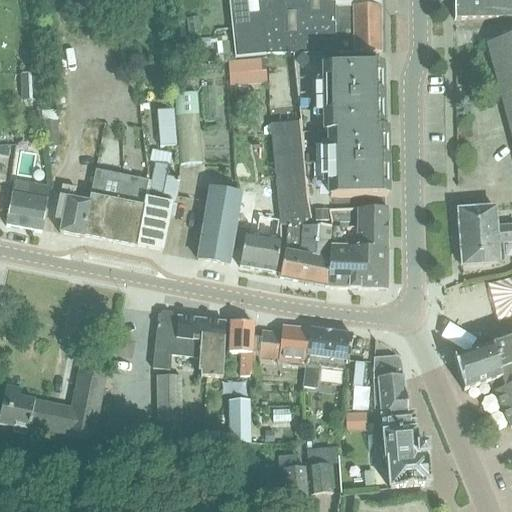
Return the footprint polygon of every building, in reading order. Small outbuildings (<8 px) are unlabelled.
[(380,55),(379,0),(228,0),(233,42),(235,61),(247,60),(255,59),(266,57),(267,57),(292,56),(292,58),(315,55),(380,55)] [(511,0),(454,0),(455,21),(511,19),(511,0)] [(55,2),(41,4),(42,16),(56,14),(55,2)] [(198,20),(187,21),(188,38),(200,37),(198,20)] [(210,40),(201,41),(202,51),(211,50),(210,40)] [(511,41),(486,49),(511,145),(511,41)] [(203,57),(203,55),(193,56),(192,45),(177,47),(178,64),(194,63),(194,64),(204,63),(204,65),(230,62),(235,61),(233,42),(216,44),(217,56),(203,57)] [(24,62),(32,61),(31,51),(23,52),(24,62)] [(302,57),(295,65),(302,72),(309,64),(302,57)] [(231,76),(267,73),(267,62),(230,64),(231,76)] [(205,67),(171,70),(172,81),(206,78),(205,67)] [(379,68),(324,68),(324,133),(330,133),(330,198),(384,198),(384,199),(386,199),(386,179),(382,173),(381,159),(385,153),(385,132),(381,132),(381,102),(376,96),(376,82),(380,76),(380,68),(378,68),(379,68)] [(39,97),(38,73),(21,73),(22,97),(39,97)] [(196,94),(175,96),(180,166),(202,164),(196,94)] [(49,97),(51,110),(55,109),(59,109),(57,96),(49,97)] [(300,109),(309,109),(309,100),(300,100),(300,109)] [(271,120),(288,120),(288,107),(271,107),(271,120)] [(157,112),(160,148),(176,147),(173,111),(157,112)] [(55,113),(41,114),(44,150),(59,148),(57,124),(56,124),(55,113)] [(331,252),(332,229),(312,227),(306,196),(299,124),(270,127),(280,227),(287,226),(284,253),(283,253),(279,280),(306,285),(315,287),(327,289),(326,289),(328,290),(327,290),(329,290),(330,288),(328,288),(331,252)] [(0,150),(0,158),(8,160),(10,152),(0,150)] [(305,164),(316,164),(316,156),(305,156),(305,164)] [(442,176),(442,162),(423,163),(423,176),(442,176)] [(145,202),(136,248),(162,252),(169,217),(174,205),(179,181),(166,179),(168,168),(154,166),(149,202),(145,202)] [(90,207),(84,239),(97,242),(136,249),(136,248),(145,202),(148,184),(109,176),(96,174),(91,200),(90,207)] [(7,223),(6,229),(42,236),(42,233),(51,192),(31,188),(15,185),(13,198),(8,223),(7,223)] [(61,190),(55,223),(61,224),(58,236),(82,241),(82,239),(84,239),(90,207),(74,204),(76,193),(61,190)] [(239,203),(241,196),(210,190),(197,261),(228,267),(239,203)] [(241,196),(239,203),(247,204),(249,193),(241,192),(241,196)] [(359,250),(384,250),(385,238),(386,238),(386,226),(385,226),(385,213),(387,213),(387,212),(386,211),(348,211),(328,211),(332,229),(331,252),(359,253),(359,250)] [(458,213),(460,241),(461,269),(498,266),(497,247),(511,246),(511,228),(496,229),(495,211),(458,213)] [(327,217),(315,217),(315,227),(327,227),(327,217)] [(275,275),(280,241),(245,236),(239,269),(275,275)] [(384,250),(359,250),(359,253),(358,291),(375,292),(386,292),(386,282),(386,251),(386,250),(384,250)] [(359,253),(331,252),(328,288),(330,288),(329,290),(348,291),(348,292),(358,292),(358,291),(359,253)] [(154,360),(154,372),(171,373),(172,358),(201,360),(201,374),(203,374),(203,380),(221,381),(225,327),(159,316),(154,360)] [(254,326),(230,324),(229,355),(241,356),(240,379),(248,379),(248,374),(252,375),(254,326)] [(261,335),(259,359),(282,361),(304,363),(306,364),(311,332),(282,329),(281,337),(261,335)] [(306,364),(303,389),(315,391),(319,369),(349,373),(352,337),(352,336),(311,332),(306,364)] [(511,341),(481,352),(461,358),(459,351),(453,352),(455,360),(455,361),(465,393),(503,380),(506,389),(496,394),(511,428),(511,341)] [(132,348),(117,345),(114,357),(130,360),(132,348)] [(374,418),(408,415),(406,395),(405,395),(403,378),(402,378),(401,368),(398,360),(374,361),(373,375),(374,418)] [(106,377),(80,371),(65,441),(91,446),(106,377)] [(181,379),(157,380),(160,443),(183,442),(181,379)] [(284,386),(259,386),(259,425),(284,425),(284,386)] [(21,393),(5,389),(0,413),(0,426),(28,433),(29,429),(56,435),(62,408),(20,399),(21,393)] [(250,447),(249,404),(228,404),(229,447),(250,447)] [(414,414),(408,415),(374,418),(375,456),(379,455),(380,462),(387,461),(390,491),(430,487),(427,458),(428,458),(428,455),(426,455),(426,456),(417,457),(417,450),(419,450),(419,447),(417,447),(414,414)] [(366,415),(346,416),(347,434),(367,433),(366,415)] [(152,420),(108,417),(106,441),(148,444),(152,420)] [(204,445),(218,445),(219,433),(204,433),(204,445)] [(337,450),(307,453),(311,498),(333,497),(331,467),(338,467),(337,450)] [(297,458),(278,459),(279,472),(285,472),(287,506),(309,505),(307,470),(305,471),(298,471),(297,458)] [(374,474),(364,475),(365,491),(375,490),(374,474)]
